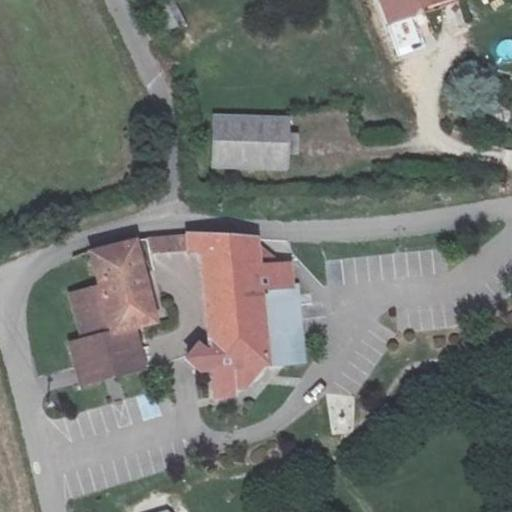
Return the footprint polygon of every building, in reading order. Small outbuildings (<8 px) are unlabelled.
[(454,0),(374,0),(381,19),(417,7),(421,18),(457,5),(454,0)] [(180,38),(167,10),(149,17),(163,47),(180,38)] [(285,182),(287,132),(213,132),(212,182),(285,182)] [(250,259),(249,248),(160,244),(150,245),(153,259),(193,258),(210,361),(204,363),(196,357),(184,371),(199,382),(212,379),(218,407),(235,405),(235,399),(245,398),(256,378),(262,377),(297,373),(287,297),(283,297),(282,294),(280,280),(280,275),(267,277),(267,274),(252,259),(250,259)] [(78,352),(132,338),(153,333),(132,248),(100,255),(82,260),(92,299),(66,305),(78,352)] [(142,381),(132,338),(78,352),(66,356),(77,398),(142,381)]
